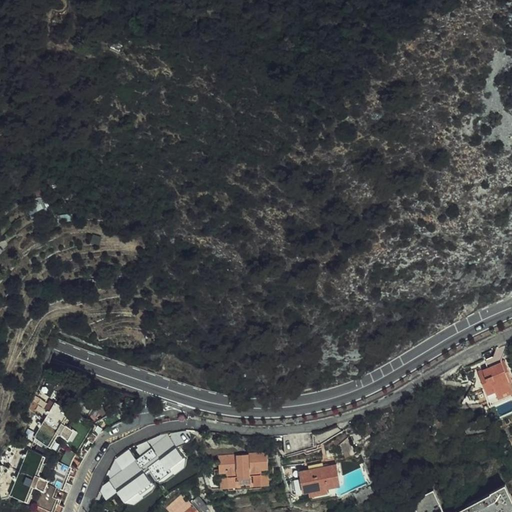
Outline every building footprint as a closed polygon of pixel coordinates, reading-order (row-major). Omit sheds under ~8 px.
[(486,358),(473,363),(483,392),(511,382),(500,353),(498,354),(497,351),(485,356),(486,358)] [(496,390),(489,393),(492,400),(499,397),(496,390)] [(105,422),(110,420),(127,412),(126,411),(116,405),(115,405),(113,409),(111,408),(92,396),(84,392),(72,411),(66,423),(55,416),(63,404),(49,396),(36,416),(28,431),(29,432),(42,440),(37,449),(21,443),(13,463),(4,488),(19,494),(20,493),(23,485),(33,489),(30,497),(27,505),(37,509),(43,511),(44,511),(52,511),(55,504),(64,482),(72,460),(82,444),(92,428),(98,425),(105,422)] [(311,434),(281,436),(284,455),(313,447),(311,434)] [(341,450),(346,447),(340,438),(337,440),(341,450)] [(256,478),(262,477),(258,446),(243,447),(244,454),(230,456),(230,448),(212,450),(213,462),(208,463),(210,472),(214,472),(215,481),(223,481),(231,480),(230,471),(247,469),(248,479),(256,478)] [(258,446),(262,477),(264,477),(263,467),(268,467),(267,458),(262,458),(261,446),(258,446)] [(243,447),(230,448),(230,456),(244,454),(243,447)] [(290,489),(304,487),(322,485),(334,483),(332,464),(295,470),(296,476),(289,477),(290,489)] [(483,511),(511,497),(500,475),(486,482),(487,484),(442,508),(425,476),(423,472),(403,483),(418,511),(483,511)] [(178,486),(160,502),(167,508),(170,511),(173,511),(188,498),(178,486)] [(194,492),(188,498),(173,511),(189,511),(194,507),(202,500),(194,492)]
